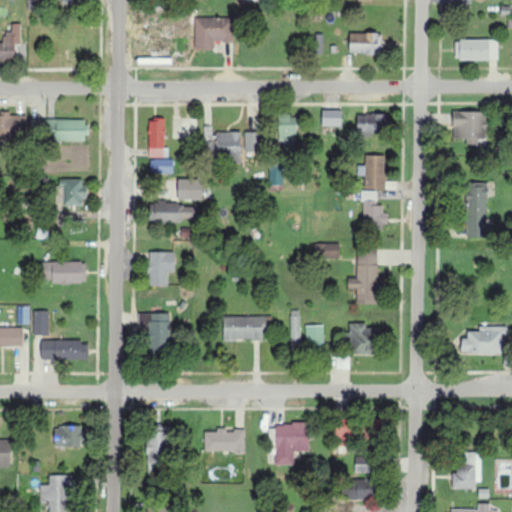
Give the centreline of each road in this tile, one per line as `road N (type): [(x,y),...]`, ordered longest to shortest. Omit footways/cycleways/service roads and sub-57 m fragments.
road 1 (residential): [(416,511),(422,0)]
road 2 (residential): [(113,511),(117,0)]
road 3 (residential): [(511,388),(0,390)]
road 4 (residential): [(511,86),(0,86)]
